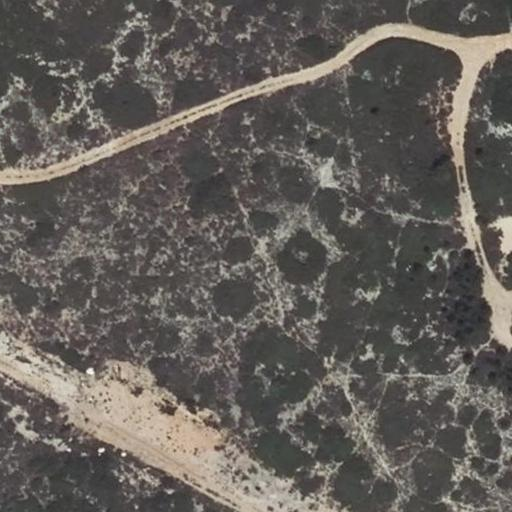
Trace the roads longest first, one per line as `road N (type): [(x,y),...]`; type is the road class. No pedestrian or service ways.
road 1 (track): [(511,42),(387,29),(317,71),(47,172),(0,174)]
road 2 (track): [(473,41),(455,120),(459,181),(492,302),(511,334)]
